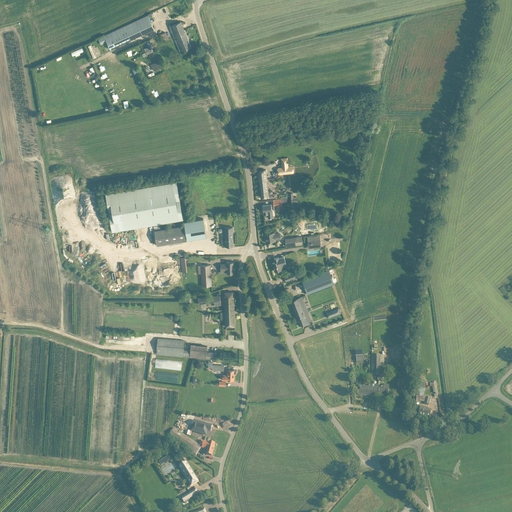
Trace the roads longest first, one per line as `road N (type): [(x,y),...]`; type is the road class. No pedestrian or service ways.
road 1 (unclassified): [(223,511),(220,474),(244,391),(239,266),(251,244)]
road 2 (unclassified): [(251,244),(247,183),(195,0)]
road 3 (unclassified): [(327,412),(306,381),(251,244)]
